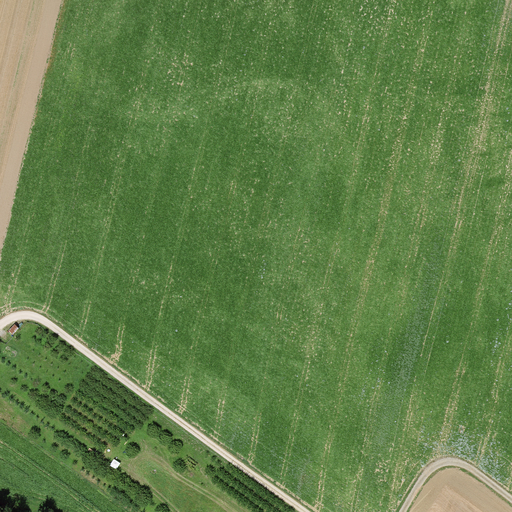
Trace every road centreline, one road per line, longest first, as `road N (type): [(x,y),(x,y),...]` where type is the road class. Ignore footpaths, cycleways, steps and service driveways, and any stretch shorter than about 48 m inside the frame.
road 1 (track): [(0,325),(20,316),(52,327),(304,511)]
road 2 (track): [(400,511),(428,470),(446,462),(466,466),(511,502)]
